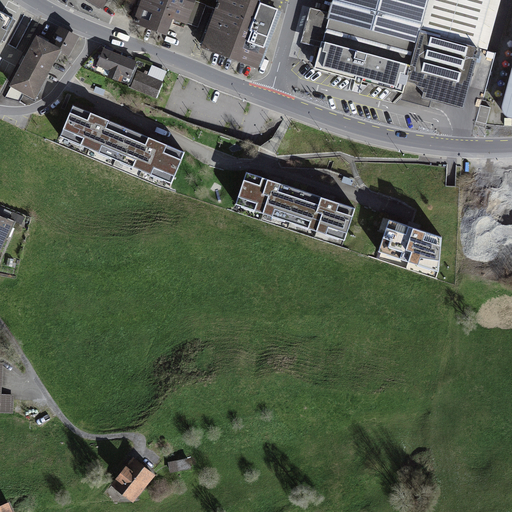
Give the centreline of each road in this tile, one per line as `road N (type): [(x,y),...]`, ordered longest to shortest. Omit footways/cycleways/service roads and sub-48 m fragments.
road 1 (residential): [(511,146),(383,135),(269,96)]
road 2 (unclassified): [(0,326),(68,426),(89,439),(132,438),(141,449)]
road 3 (residential): [(269,96),(100,33)]
road 4 (unclassified): [(100,33),(50,104),(0,114)]
